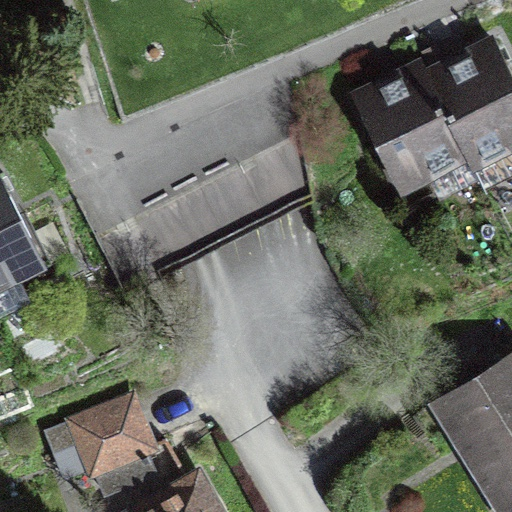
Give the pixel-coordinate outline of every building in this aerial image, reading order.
[(452,64),(429,74),(424,62),(401,72),(353,94),(397,188),(428,174),(439,196),(478,178),(482,187),(511,173),(511,71),(499,42),(452,64)] [(0,316),(31,300),(18,274),(42,262),(0,180),(0,316)] [(511,511),(511,350),(423,405),(488,511),(511,511)] [(124,399),(62,428),(93,494),(155,465),(124,399)] [(226,511),(206,477),(147,511),(226,511)]
